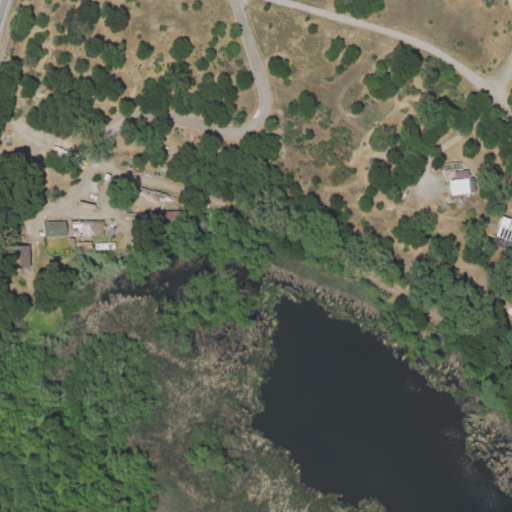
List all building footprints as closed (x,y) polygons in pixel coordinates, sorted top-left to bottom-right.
[(432,139),(439,131),(444,135),(437,143),(432,139)] [(163,138),(165,133),(189,143),(187,148),(163,138)] [(134,147),(136,141),(150,145),(149,151),(134,147)] [(443,170),(461,168),(461,174),(468,173),(469,175),(474,175),(476,194),(447,197),(443,170)] [(511,228),(500,218),(509,208),(511,210),(511,228)] [(44,224),(66,223),(67,238),(44,239),(44,224)] [(71,238),(70,224),(103,223),(104,237),(92,238),(93,241),(80,242),(80,238),(71,238)] [(488,231),(493,224),(504,231),(500,238),(488,231)] [(482,239),(485,234),(496,242),(492,247),(482,239)] [(68,248),(67,241),(74,240),(75,247),(68,248)] [(95,246),(115,244),(115,251),(96,252),(95,246)] [(6,248),(28,248),(29,269),(7,270),(6,248)] [(68,259),(67,256),(77,253),(78,257),(82,256),(83,260),(68,264),(67,259),(68,259)]
